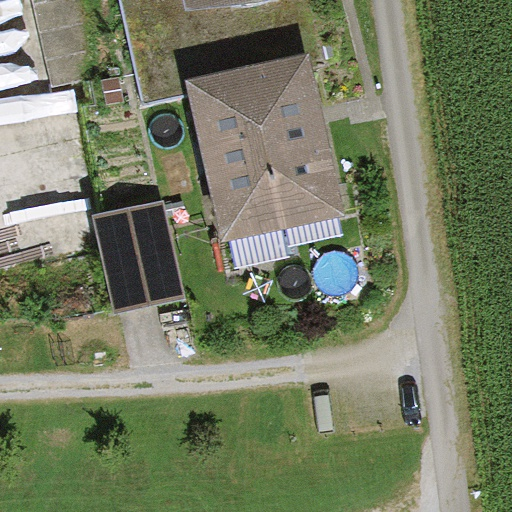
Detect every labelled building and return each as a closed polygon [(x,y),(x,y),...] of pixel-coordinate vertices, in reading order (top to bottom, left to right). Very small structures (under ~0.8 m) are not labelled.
[(189,0),(129,0),(155,112),(196,100),(193,90),(312,63),(329,60),(316,0),(276,0),(193,17),(189,0)] [(189,0),(193,17),(276,0),(189,0)] [(312,63),(193,90),(196,100),(229,245),(348,218),(312,63)] [(0,74),(0,195),(29,189),(0,74)] [(164,202),(95,215),(116,317),(190,303),(164,202)]
